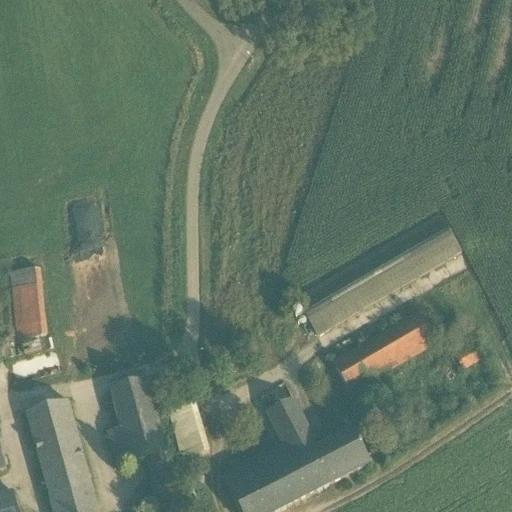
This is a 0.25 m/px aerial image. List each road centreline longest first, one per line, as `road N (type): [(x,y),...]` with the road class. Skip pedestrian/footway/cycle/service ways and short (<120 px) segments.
road 1 (unclassified): [(187,349),(187,229),(198,136),(236,29)]
road 2 (track): [(187,349),(187,366),(83,394),(111,511)]
road 3 (track): [(511,396),(392,479),(323,511)]
